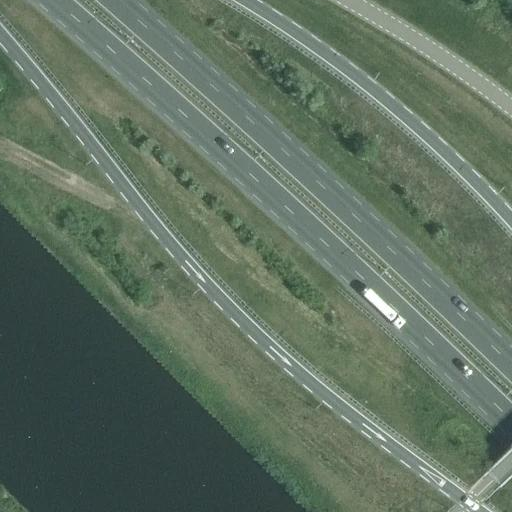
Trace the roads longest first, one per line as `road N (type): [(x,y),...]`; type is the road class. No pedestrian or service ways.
road 1 (trunk): [(0,41),(273,361),(480,511)]
road 2 (trunk): [(51,0),(511,425)]
road 3 (trunk): [(511,365),(114,0)]
road 4 (trunk): [(511,217),(366,86),(239,0)]
road 5 (unclassified): [(511,113),(344,0)]
